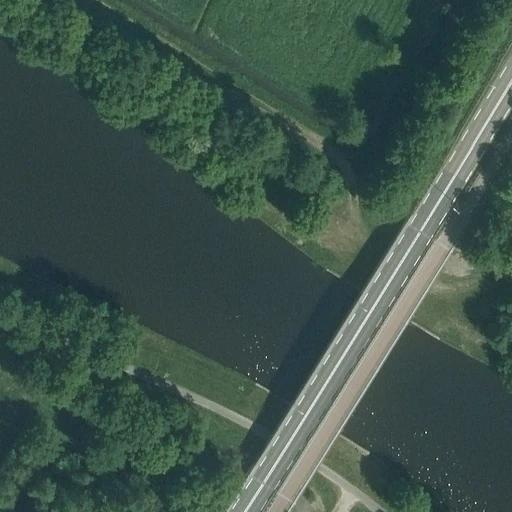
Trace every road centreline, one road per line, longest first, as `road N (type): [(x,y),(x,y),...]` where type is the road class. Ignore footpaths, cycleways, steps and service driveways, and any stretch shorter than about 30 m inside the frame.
road 1 (primary): [(264,483),(511,79)]
road 2 (unclassified): [(511,138),(275,511)]
